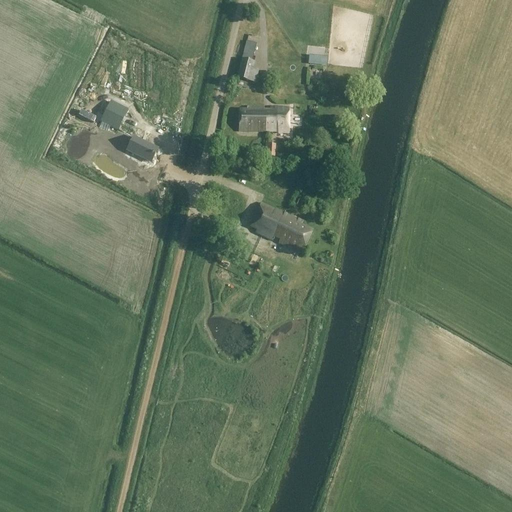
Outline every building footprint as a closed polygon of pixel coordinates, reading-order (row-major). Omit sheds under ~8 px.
[(246,48),(245,48),(237,78),(249,81),(254,63),(251,62),(254,51),(246,48)] [(110,103),(101,121),(118,130),(128,112),(110,103)] [(239,132),(267,132),(267,108),(247,108),(247,111),(240,111),(239,132)] [(267,108),(267,132),(278,132),(278,134),(289,134),(289,109),(270,108),(267,108)] [(134,138),(127,151),(148,162),(155,149),(134,138)] [(301,226),(303,223),(257,202),(247,226),(257,231),(256,233),(286,247),(287,243),(303,250),(312,231),(301,226)] [(245,241),(255,253),(264,246),(255,234),(245,241)] [(275,273),(273,277),(281,282),(283,277),(275,273)]
